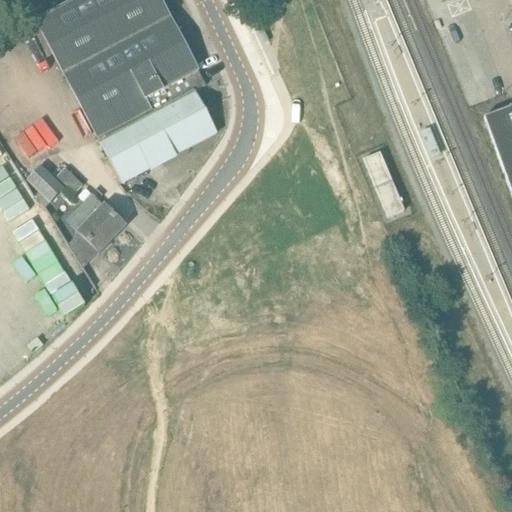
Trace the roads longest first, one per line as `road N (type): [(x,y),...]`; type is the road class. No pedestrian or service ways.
road 1 (unclassified): [(0,411),(58,365),(173,242),(242,156),(254,122)]
road 2 (residential): [(254,122),(253,87),(212,0)]
